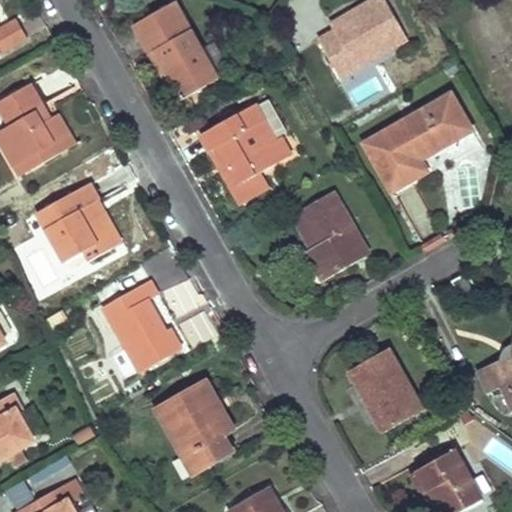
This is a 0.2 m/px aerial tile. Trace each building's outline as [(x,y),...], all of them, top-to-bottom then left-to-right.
[(217,75),(197,37),(178,0),(172,0),(135,19),(175,97),(217,75)] [(368,50),(386,41),(403,31),(386,0),(373,0),(315,32),(339,77),(372,58),(368,50)] [(0,9),(0,59),(33,41),(22,23),(0,35),(0,10),(0,9)] [(372,58),(407,40),(403,31),(386,41),(368,50),(372,58)] [(341,83),(355,109),(386,91),(372,66),(341,83)] [(44,108),(33,86),(0,105),(0,109),(10,128),(0,134),(0,141),(20,179),(61,156),(54,142),(65,135),(55,117),(51,120),(44,123),(37,111),(44,108)] [(420,159),(445,144),(471,129),(450,92),(366,142),(393,188),(426,169),(420,159)] [(256,103),(255,101),(202,130),(212,148),(218,146),(237,180),(290,151),(281,134),(275,137),(274,135),(286,128),(268,96),(256,103)] [(44,108),(37,111),(44,123),(51,120),(44,108)] [(61,115),(55,117),(65,135),(54,142),(61,156),(79,147),(61,115)] [(212,148),(231,184),(237,180),(218,146),(212,148)] [(101,202),(93,186),(39,215),(65,267),(85,257),(88,264),(115,250),(92,206),(101,202)] [(322,275),(346,263),(369,250),(336,188),(301,206),(320,241),(307,248),(322,275)] [(101,202),(92,206),(115,250),(124,244),(101,202)] [(128,289),(147,278),(141,268),(121,279),(128,289)] [(477,290),(467,270),(449,280),(460,300),(477,290)] [(153,282),(105,310),(142,376),(184,352),(172,330),(169,331),(153,302),(162,297),(153,282)] [(511,335),(510,355),(475,371),(485,393),(500,387),(510,412),(511,410),(511,335)] [(381,430),(401,420),(422,409),(389,347),(348,368),(381,430)] [(226,436),(223,430),(210,407),(221,401),(210,382),(160,410),(188,460),(197,455),(205,469),(235,453),(226,436)] [(35,440),(26,425),(17,409),(22,407),(14,393),(0,400),(0,460),(12,454),(28,444),(35,440)] [(226,436),(237,430),(221,401),(210,407),(223,430),(226,436)] [(28,444),(12,454),(19,466),(36,456),(28,444)] [(436,495),(441,506),(444,511),(451,511),(479,499),(454,448),(416,467),(431,498),(436,495)] [(197,455),(188,460),(196,474),(205,469),(197,455)] [(410,471),(431,511),(444,511),(441,506),(436,495),(431,498),(416,467),(410,471)] [(77,511),(72,502),(70,499),(74,497),(66,483),(15,511),(77,511)] [(273,492),(236,511),(284,511),(280,505),(273,492)] [(96,511),(86,494),(72,502),(77,511),(96,511)] [(289,511),(285,503),(280,505),(284,511),(289,511)]
